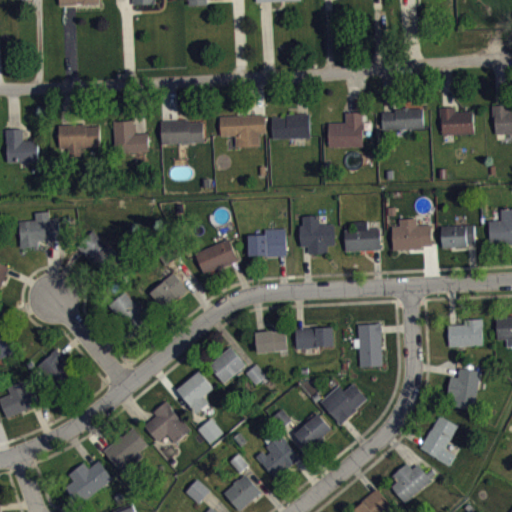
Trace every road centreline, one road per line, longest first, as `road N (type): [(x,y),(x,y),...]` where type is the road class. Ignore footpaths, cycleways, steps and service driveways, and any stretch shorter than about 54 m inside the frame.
road 1 (residential): [(0,458),(125,389),(245,296),(511,281)]
road 2 (residential): [(0,88),(501,57)]
road 3 (residential): [(294,511),(400,415),(411,380),(409,286)]
